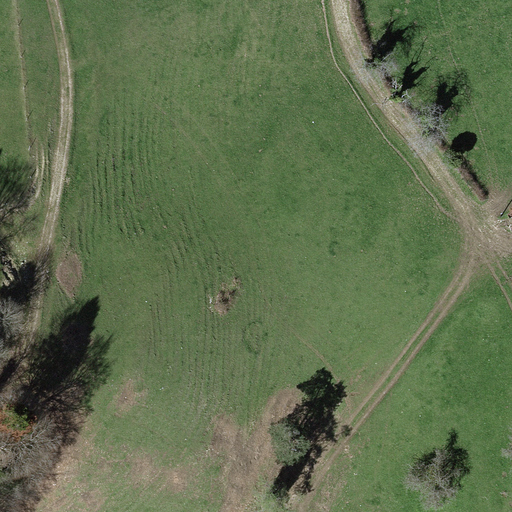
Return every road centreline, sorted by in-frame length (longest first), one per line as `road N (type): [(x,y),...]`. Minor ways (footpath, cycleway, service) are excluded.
road 1 (track): [(48,0),(64,131),(53,221),(18,344),(0,377)]
road 2 (track): [(293,511),(340,438),(449,301),(476,232)]
road 3 (track): [(339,0),(367,80),(476,232)]
